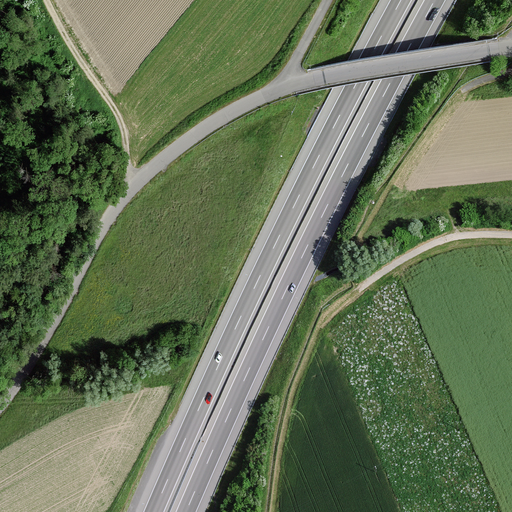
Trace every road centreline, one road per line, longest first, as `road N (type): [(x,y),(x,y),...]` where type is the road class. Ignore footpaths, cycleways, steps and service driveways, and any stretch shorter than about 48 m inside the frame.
road 1 (unclassified): [(0,403),(115,207),(209,125),(285,86),(511,46)]
road 2 (motorway): [(185,511),(284,293),(434,0)]
road 3 (motorway): [(401,0),(297,198),(153,511)]
road 4 (track): [(511,235),(453,237),(360,287)]
